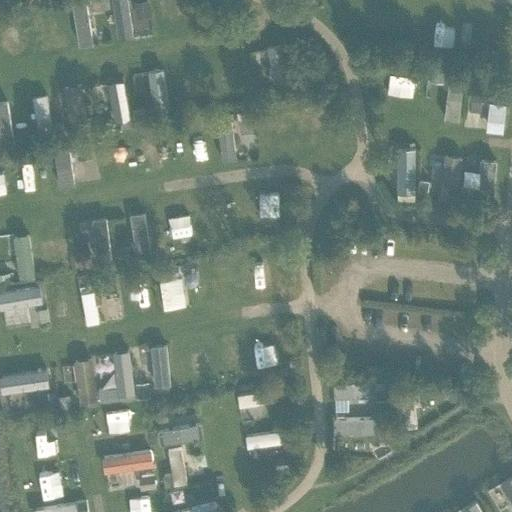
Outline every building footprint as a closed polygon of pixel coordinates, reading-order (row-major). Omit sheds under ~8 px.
[(115,0),(116,24),(135,24),(134,0),(115,0)] [(136,0),(138,34),(151,34),(149,0),(136,0)] [(152,0),(154,34),(168,33),(166,0),(152,0)] [(77,1),(79,43),(109,42),(108,20),(96,21),(96,1),(77,1)] [(0,14),(0,58),(13,57),(10,14),(0,14)] [(360,16),(361,32),(375,31),(375,15),(360,16)] [(35,18),(39,51),(54,49),(50,16),(35,18)] [(431,39),(431,20),(406,18),(405,38),(431,39)] [(446,22),(445,38),(472,40),(473,23),(446,22)] [(268,43),(274,80),(286,77),(280,41),(268,43)] [(240,47),(226,49),(232,97),(246,95),(240,47)] [(202,57),(190,58),(191,96),(203,96),(202,57)] [(148,73),(141,73),(142,93),(164,92),(163,64),(148,65),(148,73)] [(420,96),(423,76),(400,73),(398,93),(420,96)] [(124,76),(108,76),(109,111),(125,111),(124,76)] [(439,81),(435,102),(457,107),(461,85),(439,81)] [(87,104),(84,85),(70,87),(73,106),(87,104)] [(506,102),(507,87),(471,86),(471,101),(506,102)] [(47,90),(33,93),(38,113),(51,110),(47,90)] [(7,97),(0,98),(0,132),(0,133),(14,130),(7,97)] [(270,108),(255,108),(257,151),(272,150),(270,108)] [(504,134),(505,111),(489,110),(488,133),(504,134)] [(241,148),(257,144),(251,111),(235,114),(241,148)] [(308,113),(295,114),(299,157),(312,155),(308,113)] [(216,115),(202,118),(204,130),(218,128),(216,115)] [(235,156),(234,118),(220,118),(221,156),(235,156)] [(187,121),(174,124),(183,163),(196,160),(187,121)] [(149,131),(136,132),(141,171),(153,170),(149,131)] [(98,177),(114,176),(113,138),(96,139),(98,177)] [(58,140),(60,182),(72,182),(70,139),(58,140)] [(117,159),(126,157),(123,139),(114,141),(117,159)] [(93,140),(76,141),(77,153),(94,151),(93,140)] [(26,193),(40,192),(36,152),(22,153),(26,193)] [(0,182),(20,181),(18,164),(0,165),(0,182)] [(472,173),(473,189),(494,187),(493,171),(472,173)] [(169,238),(189,238),(189,197),(168,198),(169,238)] [(132,208),(134,244),(149,243),(147,208),(132,208)] [(107,239),(105,215),(92,216),(93,240),(107,239)] [(69,220),(55,220),(56,251),(70,251),(69,220)] [(13,230),(23,269),(36,265),(27,226),(13,230)] [(74,255),(60,257),(66,296),(79,294),(74,255)] [(248,296),(261,294),(254,255),(241,257),(248,296)] [(280,270),(282,257),(267,255),(265,268),(280,270)] [(216,266),(202,267),(204,304),(218,303),(216,266)] [(124,308),(154,303),(150,273),(120,278),(124,308)] [(184,274),(161,276),(164,309),(187,307),(184,274)] [(0,287),(0,288),(5,313),(29,308),(32,322),(51,318),(47,301),(56,299),(52,277),(0,287)] [(96,286),(82,288),(87,321),(100,320),(96,286)] [(250,324),(235,324),(236,367),(251,367),(250,324)] [(208,333),(195,335),(202,375),(216,372),(208,333)] [(271,337),(273,363),(291,361),(289,336),(271,337)] [(193,338),(178,342),(181,353),(197,349),(193,338)] [(98,375),(116,375),(116,388),(128,389),(130,344),(114,343),(114,352),(99,351),(98,375)] [(93,352),(76,353),(78,389),(95,389),(93,352)] [(47,362),(0,368),(0,371),(2,388),(50,381),(47,362)] [(151,384),(150,368),(135,370),(137,386),(151,384)] [(385,377),(334,379),(334,399),(373,398),(372,389),(385,389),(385,377)] [(240,406),(276,404),(275,387),(240,388),(240,406)] [(141,409),(101,411),(102,428),(142,426),(141,409)] [(344,413),(344,434),(380,434),(380,412),(344,413)] [(169,441),(202,438),(200,417),(167,420),(169,441)] [(64,435),(63,421),(22,422),(23,436),(64,435)] [(285,428),(247,430),(247,447),(286,445),(285,428)] [(387,438),(374,445),(380,458),(393,451),(387,438)] [(106,470),(150,465),(147,445),(103,451),(106,470)] [(32,483),(69,478),(67,459),(29,464),(32,483)] [(80,459),(68,460),(71,480),(82,479),(80,459)] [(511,479),(503,484),(505,489),(505,491),(509,498),(510,498),(511,497),(511,479)] [(152,484),(119,491),(122,508),(155,501),(152,484)] [(36,511),(78,511),(78,500),(36,502),(36,511)] [(484,511),(478,502),(463,511),(484,511)] [(183,511),(197,511),(197,503),(182,505),(183,511)]
